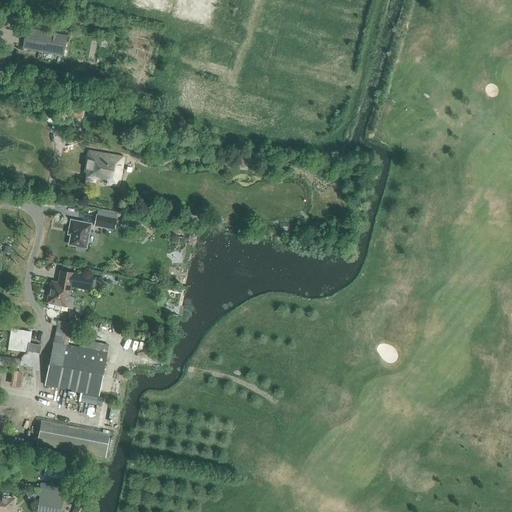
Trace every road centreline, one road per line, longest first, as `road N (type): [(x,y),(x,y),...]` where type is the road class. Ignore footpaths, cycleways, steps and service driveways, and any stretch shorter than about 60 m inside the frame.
road 1 (track): [(274,405),(228,378),(118,356),(101,418),(41,407),(25,393)]
road 2 (unknown): [(25,393),(48,336),(32,278),(43,211)]
